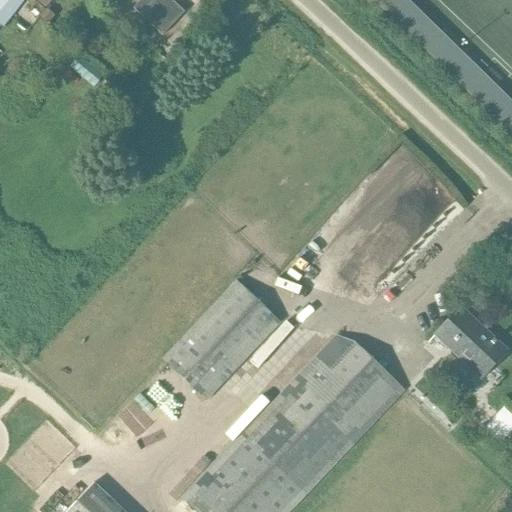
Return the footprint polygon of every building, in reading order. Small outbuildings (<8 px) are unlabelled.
[(0,0),(0,25),(1,27),(22,1),(20,0),(0,0)] [(170,0),(140,0),(133,9),(163,36),(184,13),(170,0)] [(511,135),(511,102),(405,0),(377,0),(375,3),(495,121),(511,135)] [(79,55),(68,69),(92,89),(103,76),(79,55)] [(387,162),(350,202),(376,226),(413,186),(387,162)] [(257,277),(251,290),(266,298),(261,307),(287,319),(297,297),(257,277)] [(204,402),(221,385),(277,325),(234,284),(161,361),(204,402)] [(460,308),(446,323),(434,336),(480,380),(506,351),(460,308)] [(316,360),(242,438),(181,502),(191,511),(289,511),(402,393),(354,347),(329,373),(316,360)] [(491,414),(483,424),(496,435),(505,425),(491,414)] [(123,511),(93,483),(65,511),(123,511)]
